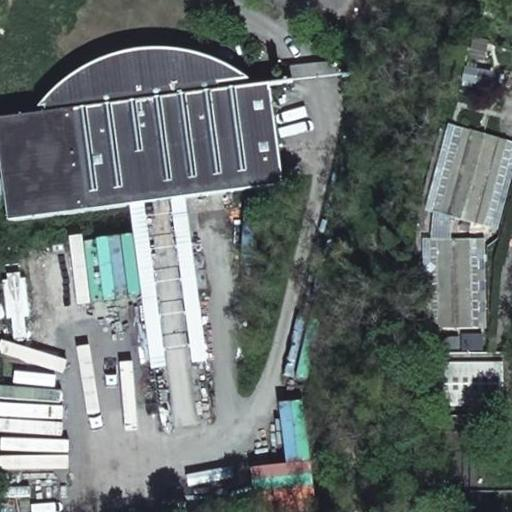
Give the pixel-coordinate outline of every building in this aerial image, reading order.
[(147,50),(126,53),(116,55),(106,58),(86,67),(76,73),(59,85),(43,100),(37,109),(43,107),(44,114),(0,119),(0,166),(7,222),(131,205),(183,198),(282,185),(281,178),(269,84),(219,91),(218,85),(248,80),(230,68),(211,59),(190,53),(169,50),(158,49),(147,50)] [(456,127),(433,214),(448,217),(470,131),(456,127)] [(476,225),(498,139),(470,131),(448,217),(476,225)] [(511,142),(498,139),(476,225),(490,229),(511,143),(511,142)] [(131,205),(161,428),(212,421),(183,198),(131,205)] [(430,240),(432,330),(478,329),(476,240),(430,240)]
